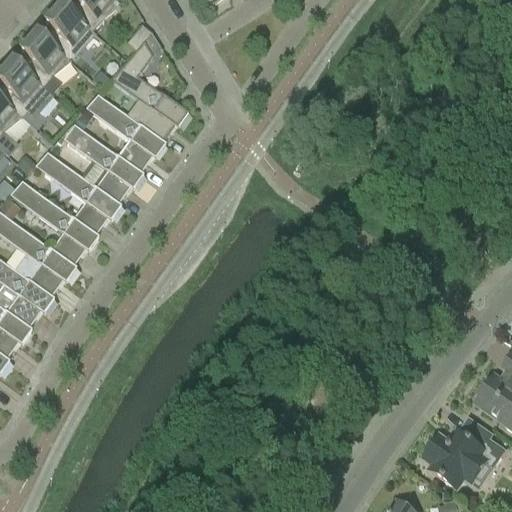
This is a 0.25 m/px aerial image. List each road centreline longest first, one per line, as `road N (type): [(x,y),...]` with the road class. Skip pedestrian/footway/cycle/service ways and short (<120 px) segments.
road 1 (residential): [(230,126),(106,293),(0,464)]
road 2 (residential): [(350,511),(449,371),(511,301)]
road 3 (residential): [(230,126),(317,0)]
